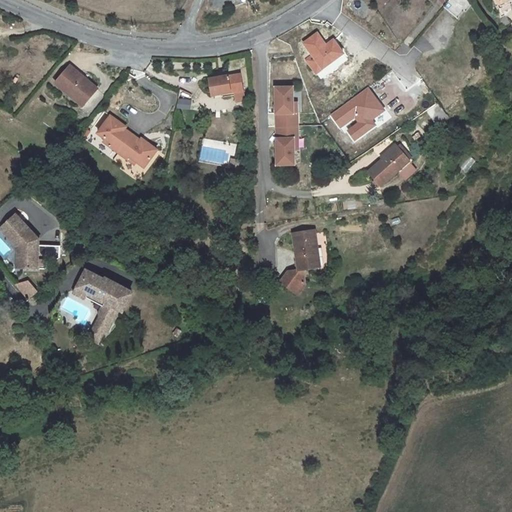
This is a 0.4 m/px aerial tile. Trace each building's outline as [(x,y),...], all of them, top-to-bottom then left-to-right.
[(457,17),(469,3),(467,0),(448,0),(444,6),(457,17)] [(511,0),(496,0),(499,4),(501,9),(511,3),(511,0)] [(96,88),(70,67),(56,84),(82,105),(96,88)] [(241,74),(211,79),(213,95),(235,91),(236,101),(245,100),(241,74)] [(293,88),(276,88),(277,126),(298,126),(298,113),(293,113),(293,103),(293,88)] [(434,121),(446,114),(438,102),(426,110),(434,121)] [(109,115),(96,132),(104,138),(111,143),(109,146),(117,152),(130,133),(123,128),(124,126),(109,115)] [(298,126),(277,126),(278,165),(295,164),(294,150),(294,139),(298,139),(298,126)] [(139,140),(130,133),(117,152),(126,158),(128,155),(135,161),(143,166),(155,149),(140,138),(139,140)] [(111,143),(104,138),(101,140),(109,146),(111,143)] [(381,186),(409,162),(397,147),(369,172),(381,186)] [(135,161),(128,155),(126,158),(133,164),(135,161)] [(15,214),(0,226),(0,228),(15,246),(20,253),(22,269),(37,269),(45,269),(47,267),(47,260),(55,260),(59,257),(58,245),(37,245),(36,239),(15,214)] [(303,270),(320,266),(314,230),(293,234),(299,270),(303,270)] [(287,272),(305,285),(303,270),(299,270),(287,272)] [(107,302),(104,307),(100,314),(101,318),(109,322),(112,324),(119,309),(122,311),(131,296),(107,283),(88,272),(77,292),(86,297),(94,295),(107,302)] [(287,272),(281,282),(298,295),(305,285),(287,272)] [(107,283),(131,296),(132,293),(109,280),(107,283)] [(29,281),(17,284),(28,298),(38,291),(37,290),(29,281)] [(94,295),(86,297),(104,307),(107,302),(94,295)] [(97,326),(105,330),(109,322),(101,318),(97,326)] [(105,330),(97,326),(92,336),(99,340),(105,330)]
